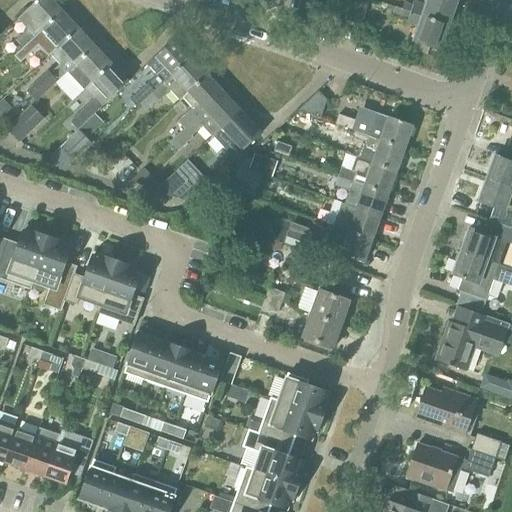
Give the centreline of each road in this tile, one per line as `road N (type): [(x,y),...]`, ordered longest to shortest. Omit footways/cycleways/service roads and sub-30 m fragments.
road 1 (residential): [(381,390),(178,316),(167,306),(174,249),(162,238),(0,181)]
road 2 (unclassified): [(381,390),(404,294),(451,178),(467,103)]
road 3 (unclassified): [(467,103),(279,37)]
road 4 (unclassified): [(337,511),(381,390)]
